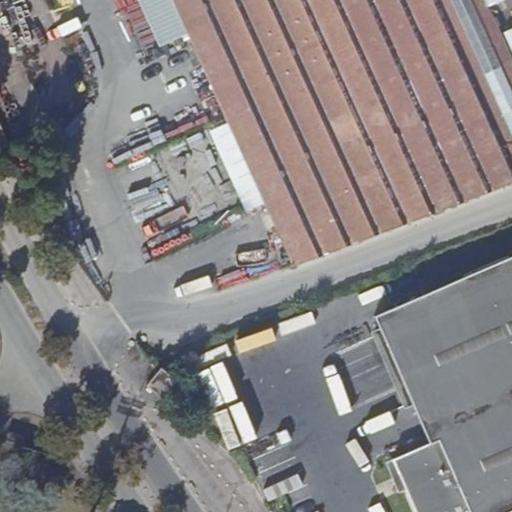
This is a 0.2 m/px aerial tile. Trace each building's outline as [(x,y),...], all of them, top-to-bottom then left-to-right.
[(511,64),(486,7),(483,0),(143,0),(140,1),(161,48),(189,35),(266,205),(293,264),(511,181),(511,64)] [(113,146),(116,159),(136,155),(133,142),(113,146)] [(511,256),(372,318),(428,444),(391,461),(413,511),(507,511),(511,510),(511,256)] [(231,446),(285,427),(255,347),(202,367),(231,446)] [(161,369),(145,385),(164,400),(183,376),(177,362),(161,369)] [(298,461),(259,470),(265,496),(304,487),(298,461)]
